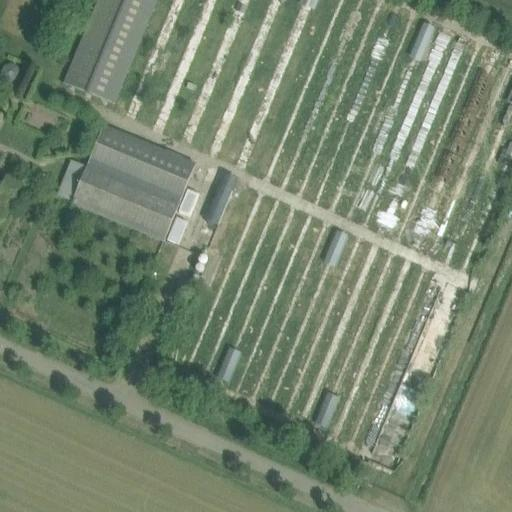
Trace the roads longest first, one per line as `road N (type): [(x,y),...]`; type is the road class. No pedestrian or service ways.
road 1 (track): [(0,346),(359,511)]
road 2 (track): [(511,237),(388,511)]
